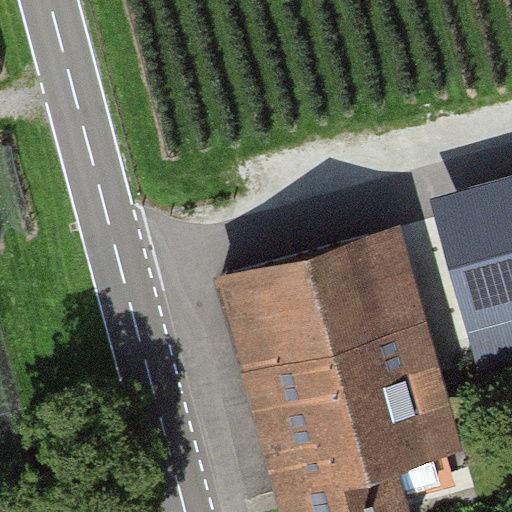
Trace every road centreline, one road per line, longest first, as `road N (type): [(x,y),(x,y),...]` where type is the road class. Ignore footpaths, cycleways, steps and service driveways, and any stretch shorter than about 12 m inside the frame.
road 1 (secondary): [(181,511),(44,0)]
road 2 (track): [(511,159),(112,261)]
